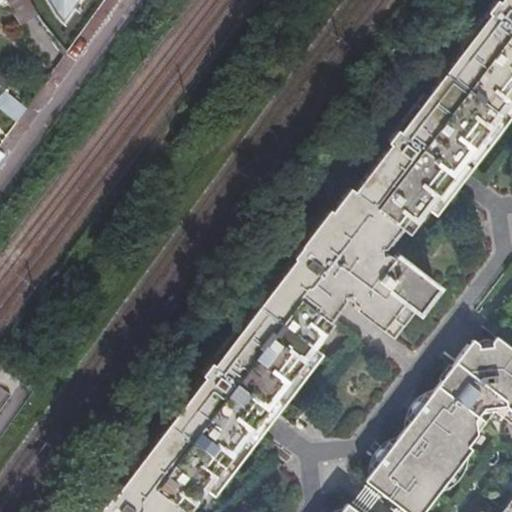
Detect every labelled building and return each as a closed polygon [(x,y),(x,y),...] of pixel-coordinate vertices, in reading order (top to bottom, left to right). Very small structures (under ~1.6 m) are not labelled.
[(5,0),(21,25),(37,14),(28,0),(5,0)] [(39,0),(49,16),(63,29),(85,0),(39,0)] [(511,0),(497,0),(497,2),(492,0),(491,0),(456,47),(458,50),(440,73),(494,114),(506,99),(511,91),(511,0)] [(385,145),(348,193),(397,230),(402,233),(420,210),(494,114),(440,73),(423,96),(420,94),(384,141),(385,145)] [(26,109),(5,94),(0,100),(0,111),(18,125),(29,111),(26,109)] [(290,260),(255,306),(311,350),(325,331),(341,311),(337,309),(342,303),(341,302),(341,298),(347,297),(347,301),(348,305),(352,309),(350,312),(389,341),(407,317),(406,316),(409,309),(414,313),(433,287),(391,255),(389,257),(385,254),(381,254),(375,255),(374,246),(380,247),(384,242),(387,245),(397,230),(348,193),(345,190),(328,213),(324,210),(287,257),(290,260)] [(199,379),(163,427),(219,470),(264,411),(311,350),(255,306),(236,331),(233,329),(196,376),(199,379)] [(511,511),(511,348),(496,336),(491,343),(483,343),(475,344),(470,341),(437,386),(481,417),(483,415),(494,410),(496,412),(511,424),(511,489),(498,508),(494,511),(478,511),(475,509),(473,511),(511,511)] [(481,417),(437,386),(424,402),(423,401),(422,401),(420,401),(419,401),(418,401),(417,401),(416,401),(415,402),(414,403),(413,404),(412,405),(412,408),(412,409),(412,411),(413,412),(413,413),(414,413),(414,414),(400,434),(452,474),(471,449),(469,447),(477,435),(477,424),(481,417)] [(424,402),(437,386),(415,402),(416,401),(417,401),(418,401),(419,401),(420,401),(422,401),(423,401),(424,402)] [(412,408),(412,405),(400,434),(414,414),(414,413),(413,413),(413,412),(412,411),(412,409),(412,408)] [(483,415),(481,417),(477,424),(477,435),(496,412),(494,410),(483,415)] [(94,511),(186,511),(199,495),(219,470),(163,427),(111,496),(107,494),(94,511)] [(423,511),(452,474),(400,434),(387,452),(386,451),(385,451),(384,450),(382,450),(381,450),(380,450),(379,451),(378,451),(377,452),(376,453),(375,454),(375,455),(374,455),(374,456),(374,457),(374,458),(374,459),(374,461),(375,462),(376,463),(377,464),(364,482),(402,511),(423,511)] [(387,452),(400,434),(377,452),(378,451),(379,451),(380,450),(381,450),(382,450),(384,450),(385,451),(386,451),(387,452)] [(374,457),(364,482),(377,464),(376,463),(375,462),(374,461),(374,459),(374,458),(374,457)] [(498,508),(511,489),(511,483),(495,506),(498,508)]
